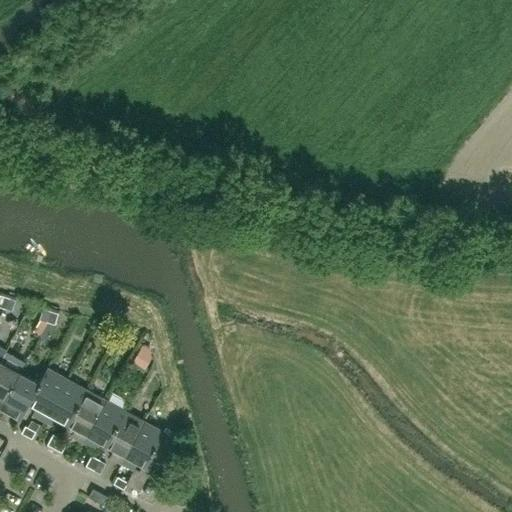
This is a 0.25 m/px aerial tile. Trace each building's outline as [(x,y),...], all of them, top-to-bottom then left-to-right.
[(11,311),(15,297),(8,295),(4,309),(11,311)] [(47,322),(51,308),(43,306),(39,319),(47,322)] [(51,308),(47,322),(54,324),(58,310),(51,308)] [(140,349),(133,362),(145,368),(151,355),(140,349)] [(0,407),(19,373),(0,362),(0,407)] [(44,420),(67,379),(47,368),(38,384),(39,384),(28,404),(35,408),(32,414),(44,420)] [(28,404),(39,384),(38,384),(19,373),(0,407),(0,409),(20,420),(28,404)] [(67,425),(86,389),(67,379),(44,420),(56,427),(59,421),(67,425)] [(83,442),(106,400),(86,389),(67,425),(74,429),(71,436),(83,442)] [(106,446),(125,411),(106,400),(83,442),(95,449),(98,442),(106,446)] [(122,463),(145,421),(125,411),(106,446),(113,451),(110,457),(122,463)] [(27,427),(25,426),(21,434),(31,439),(39,424),(31,420),(27,427)] [(162,467),(180,435),(166,427),(163,432),(145,421),(122,463),(133,470),(137,464),(145,468),(150,461),(162,467)] [(53,451),(60,438),(53,435),(46,447),(53,451)] [(60,455),(67,442),(60,438),(53,451),(60,455)] [(92,472),(98,460),(91,456),(84,468),(92,472)] [(99,476),(105,464),(98,460),(92,472),(99,476)] [(124,490),(128,482),(117,476),(113,484),(124,490)] [(106,506),(110,498),(92,488),(88,496),(106,506)] [(7,494),(0,506),(0,511),(13,511),(19,500),(7,494)]
